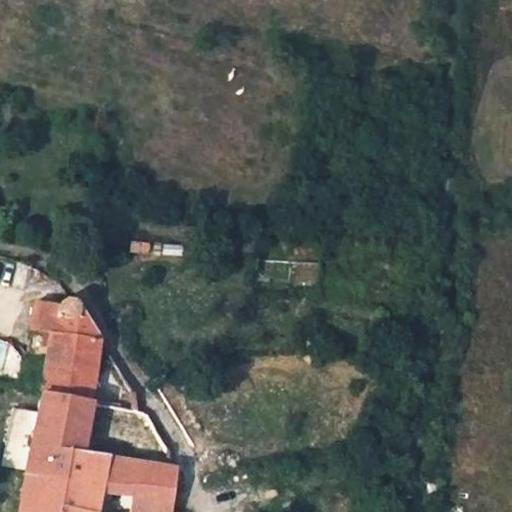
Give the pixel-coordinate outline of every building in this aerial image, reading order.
[(150,244),(131,242),(130,253),(149,254),(150,244)] [(56,307),(34,304),(30,333),(31,333),(27,361),(45,364),(49,335),(98,342),(77,309),(74,305),(71,303),(68,302),(63,301),(60,302),(57,304),(56,307)] [(98,342),(49,335),(45,364),(44,368),(93,376),(98,342)] [(93,376),(44,368),(41,395),(89,405),(93,376)] [(89,405),(41,395),(24,475),(61,481),(66,452),(81,454),(89,405)] [(97,406),(89,405),(81,454),(90,456),(97,406)] [(61,481),(24,475),(18,511),(95,511),(98,497),(127,499),(127,511),(169,511),(175,469),(90,456),(81,454),(66,452),(61,481)]
